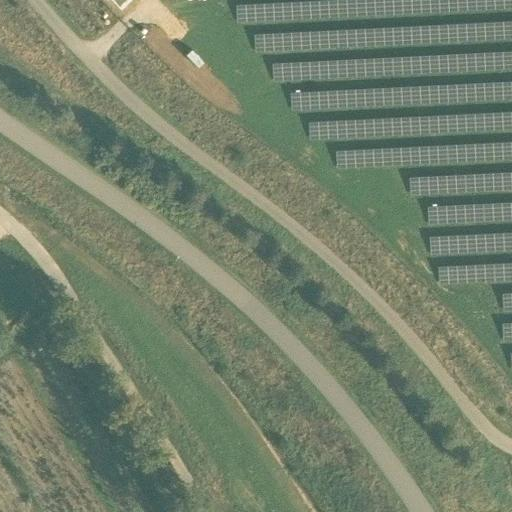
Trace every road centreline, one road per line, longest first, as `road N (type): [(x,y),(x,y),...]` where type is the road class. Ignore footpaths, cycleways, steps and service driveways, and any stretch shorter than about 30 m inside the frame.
road 1 (unclassified): [(511,447),(339,266),(123,92),(35,0)]
road 2 (unclassified): [(421,511),(350,418),(249,307),(0,120)]
